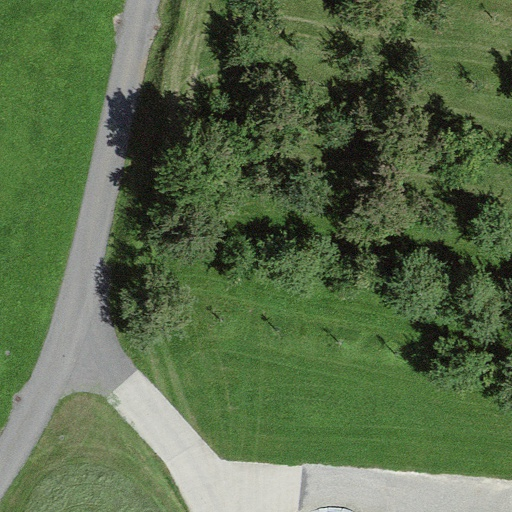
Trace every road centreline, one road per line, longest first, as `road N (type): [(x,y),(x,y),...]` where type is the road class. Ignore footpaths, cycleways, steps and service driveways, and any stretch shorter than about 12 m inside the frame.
road 1 (track): [(0,479),(74,328),(146,0)]
road 2 (track): [(208,511),(172,438),(74,328)]
